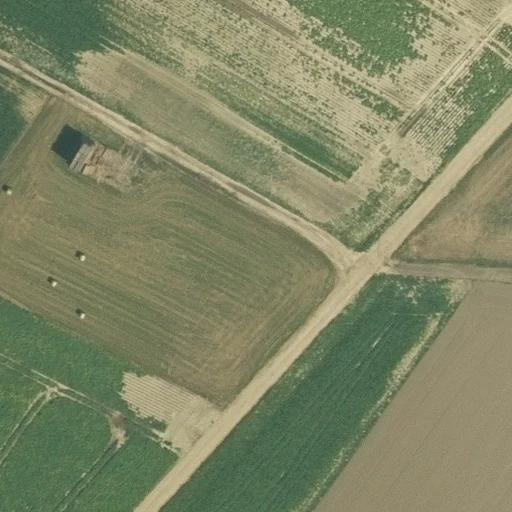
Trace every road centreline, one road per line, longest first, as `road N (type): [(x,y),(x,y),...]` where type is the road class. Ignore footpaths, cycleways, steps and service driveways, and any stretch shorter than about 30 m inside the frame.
road 1 (track): [(0,63),(341,258),(511,274)]
road 2 (track): [(139,511),(279,358),(354,251)]
road 3 (track): [(511,86),(354,251)]
